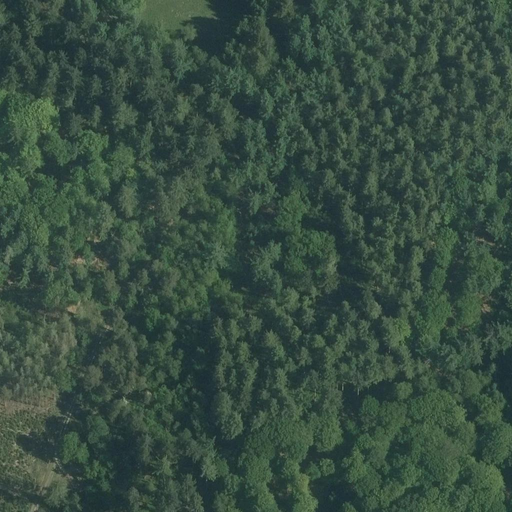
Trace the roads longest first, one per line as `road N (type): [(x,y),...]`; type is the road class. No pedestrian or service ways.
road 1 (track): [(329,0),(252,124),(102,313),(34,511)]
road 2 (track): [(37,503),(134,450),(205,457),(248,451),(511,358)]
